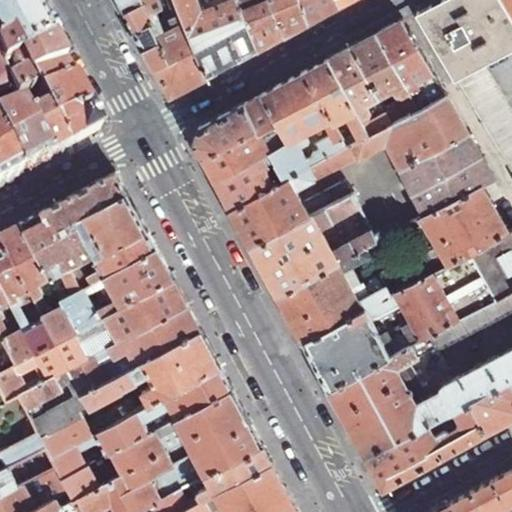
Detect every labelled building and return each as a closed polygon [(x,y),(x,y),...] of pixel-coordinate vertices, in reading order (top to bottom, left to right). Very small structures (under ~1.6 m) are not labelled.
[(0,0),(0,19),(26,6),(22,0),(0,0)] [(141,0),(116,0),(117,0),(123,12),(142,2),(141,0)] [(141,0),(142,2),(123,12),(129,22),(134,32),(152,21),(147,12),(161,5),(158,0),(141,0)] [(160,40),(143,49),(156,72),(167,92),(169,97),(205,77),(179,12),(168,16),(165,9),(176,4),(174,0),(158,0),(161,5),(147,12),(152,21),(160,40)] [(174,0),(176,4),(179,12),(205,77),(256,49),(237,0),(174,0)] [(270,0),(237,0),(256,49),(282,35),(270,0)] [(270,0),(282,35),(306,22),(299,0),(270,0)] [(299,0),(306,22),(338,4),(336,0),(299,0)] [(511,13),(504,0),(437,0),(417,11),(511,171),(511,13)] [(0,186),(16,178),(0,145),(0,68),(47,44),(44,39),(35,22),(26,6),(0,19),(0,186)] [(374,33),(419,109),(446,94),(402,18),(380,30),(374,33)] [(152,21),(134,32),(137,38),(143,49),(160,40),(152,21)] [(386,111),(392,123),(419,109),(374,33),(369,36),(360,41),(350,46),(378,98),(392,90),(396,97),(402,97),(404,102),(386,111)] [(0,68),(0,77),(12,103),(32,93),(26,81),(59,67),(50,51),(47,44),(0,68)] [(332,56),(326,59),(368,135),(392,123),(386,111),(370,120),(366,115),(369,110),(366,104),(378,98),(350,46),(332,56)] [(285,141),(267,151),(283,181),(353,144),(368,135),(326,59),(267,90),(260,94),(285,141)] [(54,92),(69,84),(62,72),(59,67),(26,81),(32,93),(35,99),(53,90),(54,92)] [(42,164),(23,124),(12,103),(0,77),(0,145),(16,178),(42,164)] [(43,115),(62,153),(96,135),(80,106),(72,90),(69,84),(54,92),(53,90),(35,99),(43,115)] [(253,125),(200,156),(214,180),(267,151),(285,141),(260,94),(255,97),(241,104),(253,125)] [(386,142),(400,167),(468,130),(446,94),(419,109),(392,123),(368,135),(353,144),(360,156),(386,142)] [(195,135),(193,143),(200,156),(253,125),(241,104),(229,110),(198,127),(195,135)] [(43,115),(23,124),(42,164),(62,153),(43,115)] [(426,214),(481,184),(495,177),(468,130),(400,167),(426,214)] [(239,225),(251,247),(353,192),(347,180),(304,203),(297,190),(360,156),(353,144),(283,181),(230,209),(239,225)] [(267,151),(214,180),(217,186),(223,197),(230,209),(283,181),(267,151)] [(52,275),(63,297),(83,286),(70,264),(55,240),(78,227),(74,220),(84,214),(126,191),(120,181),(115,170),(22,220),(52,275)] [(300,336),(303,342),(510,232),(481,184),(426,214),(422,216),(424,221),(436,243),(361,282),(353,265),(370,255),(368,251),(366,246),(277,294),(279,298),(284,307),(300,336)] [(87,239),(78,227),(55,240),(70,264),(80,259),(92,252),(97,258),(147,231),(144,225),(136,210),(129,196),(126,191),(84,214),(95,234),(87,239)] [(353,192),(251,247),(265,271),(277,294),(366,246),(384,237),(379,229),(375,232),(353,192)] [(22,220),(0,231),(35,296),(45,315),(58,340),(79,328),(66,302),(53,309),(51,303),(48,305),(42,295),(44,293),(44,290),(41,282),(52,275),(22,220)] [(511,230),(510,232),(303,342),(329,390),(511,291),(511,230)] [(0,231),(0,280),(9,297),(25,325),(38,350),(58,340),(45,315),(31,323),(21,304),(35,296),(0,231)] [(80,259),(70,264),(83,286),(91,282),(103,275),(156,246),(151,238),(147,231),(97,258),(100,267),(89,273),(80,259)] [(63,297),(66,302),(79,328),(173,278),(165,262),(159,252),(156,246),(103,275),(112,293),(100,300),(91,282),(83,286),(63,297)] [(16,362),(0,370),(0,384),(6,399),(20,392),(188,304),(182,294),(176,284),(173,278),(79,328),(58,340),(38,350),(16,362)] [(0,280),(0,330),(16,362),(38,350),(25,325),(10,332),(2,317),(5,315),(0,305),(0,301),(9,297),(0,280)] [(511,291),(329,390),(341,412),(360,447),(365,457),(511,378),(511,291)] [(188,304),(20,392),(39,430),(42,435),(82,414),(79,409),(90,404),(84,392),(201,329),(198,323),(190,309),(188,304)] [(84,392),(90,404),(92,407),(124,390),(123,388),(152,374),(157,384),(144,391),(151,403),(222,366),(213,350),(205,335),(201,329),(84,392)] [(20,392),(6,399),(0,384),(0,370),(16,362),(0,330),(0,451),(39,430),(20,392)] [(92,435),(53,455),(58,465),(64,477),(88,465),(79,449),(99,438),(107,455),(113,451),(234,387),(225,371),(222,366),(151,403),(92,435)] [(511,378),(365,457),(374,473),(383,490),(448,453),(511,417),(511,378)] [(123,471),(110,477),(100,458),(88,465),(64,477),(71,490),(81,510),(82,511),(136,511),(142,509),(264,444),(256,430),(248,414),(238,395),(234,387),(113,451),(123,471)] [(39,430),(0,451),(0,470),(48,446),(53,455),(92,435),(82,414),(42,435),(39,430)] [(149,511),(155,509),(156,511),(181,511),(273,462),(270,457),(265,448),(264,444),(142,509),(143,511),(149,511)] [(0,494),(58,465),(53,455),(48,446),(0,470),(0,494)] [(284,511),(296,506),(292,498),(276,469),(273,462),(181,511),(284,511)] [(64,477),(58,465),(0,494),(0,511),(28,511),(56,498),(62,495),(71,490),(64,477)] [(511,511),(511,468),(467,492),(431,511),(511,511)] [(77,511),(81,510),(71,490),(62,495),(66,505),(57,510),(55,507),(60,504),(56,498),(28,511),(77,511)]
